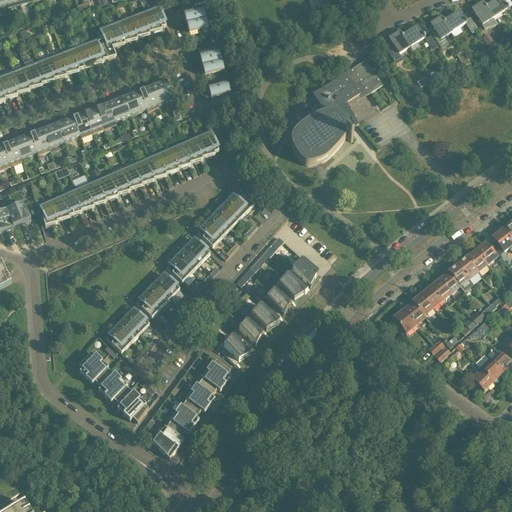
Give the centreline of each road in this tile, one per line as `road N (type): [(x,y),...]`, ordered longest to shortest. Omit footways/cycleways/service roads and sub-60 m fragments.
road 1 (tertiary): [(205,509),(351,320)]
road 2 (tertiary): [(335,309),(190,498)]
road 3 (residential): [(125,451),(42,388),(25,262)]
road 4 (tertiary): [(511,163),(335,309)]
road 5 (residential): [(25,262),(228,169)]
road 6 (tertiary): [(351,320),(511,188)]
road 7 (residential): [(0,122),(180,53)]
road 8 (residential): [(351,320),(497,431)]
road 9 (residential): [(169,336),(276,214)]
road 10 (residential): [(125,451),(189,362),(169,336)]
